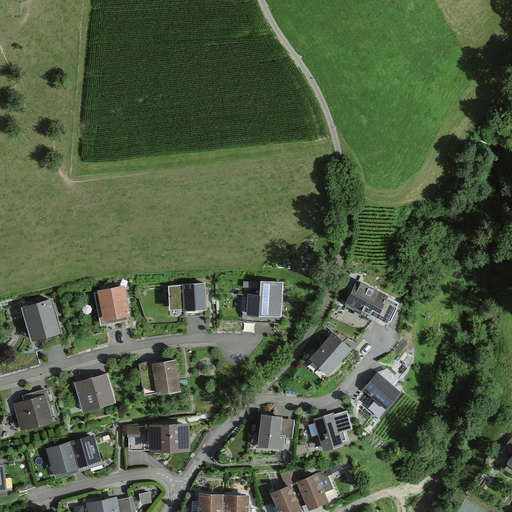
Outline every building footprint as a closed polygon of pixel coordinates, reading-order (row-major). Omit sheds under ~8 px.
[(248,295),(247,319),(282,320),(283,283),(244,282),(243,288),(256,288),(256,295),(248,295)] [(345,307),(387,329),(400,304),(357,282),(345,307)] [(169,286),(170,316),(206,315),(205,285),(169,286)] [(129,316),(124,288),(100,292),(105,320),(129,316)] [(53,300),(21,309),(30,343),(62,335),(53,300)] [(326,372),(350,344),(333,329),(308,358),(326,372)] [(171,361),(132,363),(134,393),(173,391),(171,361)] [(400,384),(377,368),(363,387),(387,404),(400,384)] [(99,371),(65,379),(72,411),(106,404),(99,371)] [(3,396),(12,429),(54,419),(45,386),(3,396)] [(347,409),(316,418),(323,443),(342,438),(340,428),(352,425),(347,409)] [(293,418),(263,414),(259,442),(282,446),(284,433),(291,435),(293,418)] [(179,422),(122,421),(121,454),(179,455),(179,422)] [(71,443),(78,467),(100,461),(93,436),(71,443)] [(47,449),(54,474),(78,467),(71,443),(47,449)] [(294,480),(305,507),(327,498),(316,471),(294,480)] [(272,490),(281,511),(293,511),(305,507),(294,480),(272,490)] [(150,491),(140,493),(142,503),(152,501),(150,491)] [(223,511),(224,492),(202,491),(200,511),(223,511)] [(246,511),(247,493),(224,492),(223,511),(246,511)] [(116,498),(87,504),(88,511),(134,511),(132,498),(117,501),(116,498)]
